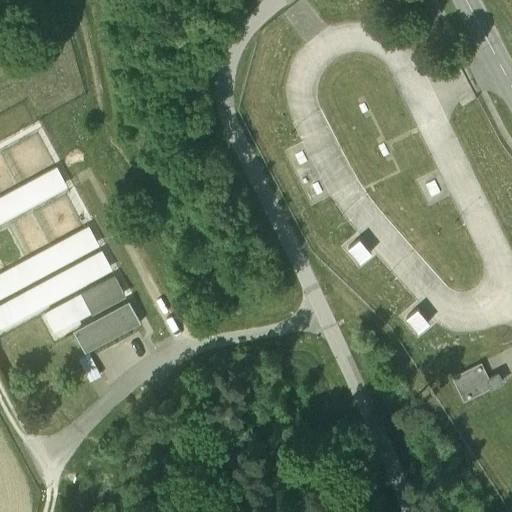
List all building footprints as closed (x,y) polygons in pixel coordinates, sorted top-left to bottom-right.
[(64,170),(0,202),(0,226),(74,189),(64,170)] [(87,228),(0,273),(0,328),(1,331),(111,273),(87,228)] [(117,278),(46,313),(55,331),(126,296),(117,278)] [(132,303),(80,333),(94,357),(146,327),(132,303)] [(409,314),(422,328),(430,320),(418,307),(409,314)] [(479,364),(452,377),(461,396),(488,383),(479,364)]
